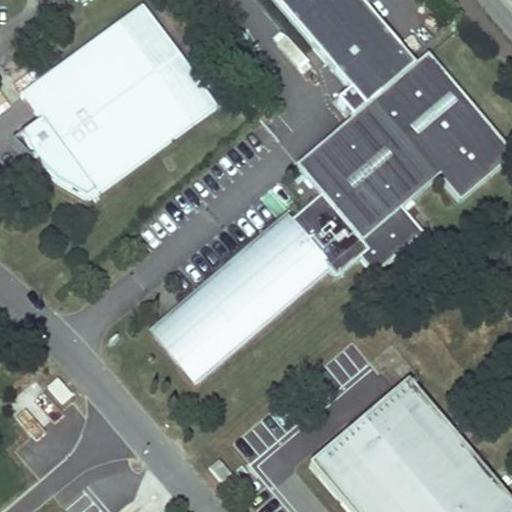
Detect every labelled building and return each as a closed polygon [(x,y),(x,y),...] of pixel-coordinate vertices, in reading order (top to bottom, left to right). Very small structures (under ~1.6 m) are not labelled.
[(511,157),(511,153),(427,56),(414,67),(356,0),(270,0),(350,92),(337,103),(352,120),(297,168),(322,197),(289,224),(285,220),(192,300),(196,305),(187,313),(183,309),(175,316),(178,320),(169,328),(189,350),(177,360),(196,382),(327,270),(352,298),(425,236),(403,210),(440,179),(460,203),(511,157)] [(142,6),(118,24),(191,125),(215,108),(142,6)] [(43,155),(35,161),(57,184),(83,199),(91,193),(93,195),(191,125),(118,24),(19,94),(39,121),(43,127),(29,137),(43,155)] [(21,134),(35,161),(43,155),(29,137),(43,127),(39,121),(21,134)] [(281,184),(264,196),(277,214),(294,203),(281,184)] [(152,332),(177,360),(189,350),(169,328),(178,320),(175,316),(183,309),(187,313),(196,305),(192,300),(152,332)] [(410,372),(402,363),(395,369),(403,378),(410,372)] [(511,511),(511,505),(466,452),(408,383),(309,468),(346,511),(511,511)] [(26,391),(6,405),(29,436),(48,422),(26,391)] [(230,477),(217,462),(209,469),(222,484),(230,477)]
